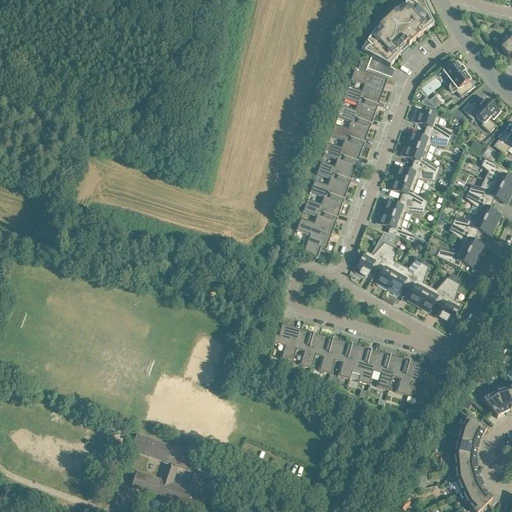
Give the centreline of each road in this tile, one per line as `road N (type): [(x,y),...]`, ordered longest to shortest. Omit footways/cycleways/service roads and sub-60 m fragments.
road 1 (track): [(0,105),(77,132),(149,144),(169,128),(200,0)]
road 2 (residential): [(461,37),(429,58),(407,90),(337,282)]
road 3 (residential): [(337,282),(304,270),(291,295),(301,310),(459,349)]
road 4 (residential): [(337,282),(459,349)]
